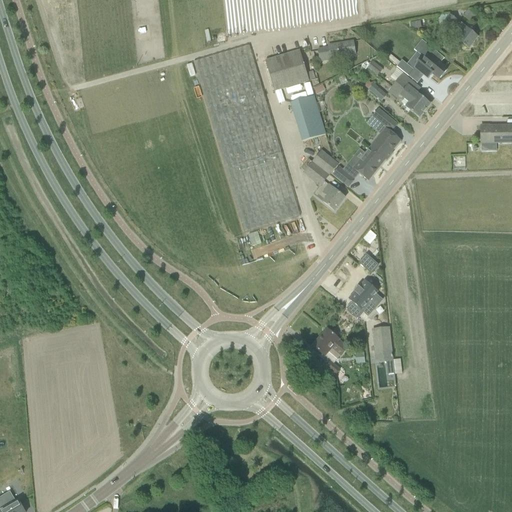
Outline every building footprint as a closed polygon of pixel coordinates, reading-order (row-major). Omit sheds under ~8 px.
[(449,34),(458,22),(449,15),(440,27),(449,34)] [(468,50),(478,38),(460,24),(455,30),(461,35),(457,41),(468,50)] [(395,45),(406,42),(400,25),(371,33),(374,45),(394,39),(395,45)] [(421,41),(414,51),(423,58),(415,68),(428,79),(432,74),(439,80),(447,70),(440,64),(444,59),(421,41)] [(355,56),(355,52),(353,42),(328,47),(329,48),(318,50),(320,63),(331,61),(330,59),(355,56)] [(244,233),(300,217),(249,46),(193,63),(244,233)] [(274,92),(309,82),(309,81),(306,74),(300,51),(265,62),(274,92)] [(408,77),(413,70),(401,61),(396,67),(408,77)] [(376,76),(382,70),(372,62),(367,69),(376,76)] [(312,72),(306,74),(309,81),(315,79),(312,72)] [(407,86),(411,81),(402,75),(395,84),(414,98),(412,100),(425,111),(430,105),(417,94),(407,86)] [(373,83),(372,85),(369,82),(364,88),(381,102),(387,96),(373,83)] [(412,100),(414,98),(395,84),(388,93),(397,100),(399,97),(408,103),(404,108),(419,119),(425,111),(412,100)] [(327,135),(316,96),(294,103),(305,141),(327,135)] [(378,110),(372,118),(383,126),(389,119),(378,110)] [(511,126),(490,126),(480,127),(481,145),(481,152),(496,152),(496,144),(511,144),(511,126)] [(385,129),(369,149),(384,162),(385,160),(386,161),(392,154),(391,153),(401,141),(385,129)] [(384,162),(369,149),(353,169),(368,182),(384,162)] [(338,165),(330,159),(321,151),(312,163),(308,160),(300,169),(304,172),(303,173),(320,187),(338,165)] [(339,168),(332,176),(348,188),(354,180),(339,168)] [(334,212),(344,199),(329,186),(323,193),(327,197),(323,203),(334,212)] [(372,261),(365,268),(371,273),(377,266),(372,261)] [(379,306),(369,297),(361,290),(351,302),(362,312),(366,307),(372,313),(379,306)] [(375,355),(391,353),(389,328),(372,330),(375,355)] [(340,341),(335,337),(327,330),(313,347),(325,358),(332,349),(341,357),(347,349),(339,342),(340,341)] [(388,387),(397,386),(396,374),(402,374),(402,359),(387,360),(388,387)] [(336,376),(340,371),(329,362),(325,367),(336,376)] [(7,434),(20,433),(19,402),(0,403),(0,426),(7,426),(7,434)] [(0,511),(23,511),(18,502),(9,507),(7,503),(6,501),(5,501),(3,497),(0,498),(0,511)]
